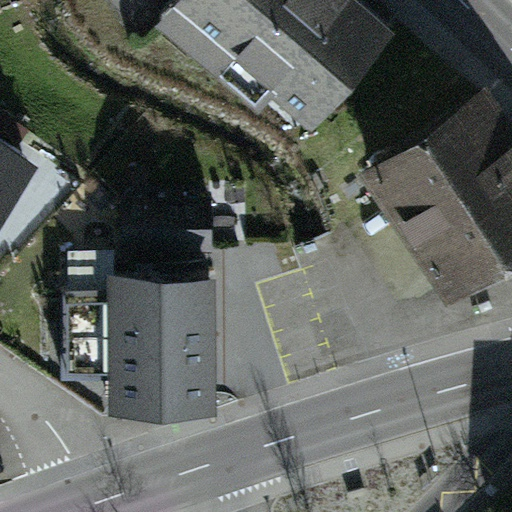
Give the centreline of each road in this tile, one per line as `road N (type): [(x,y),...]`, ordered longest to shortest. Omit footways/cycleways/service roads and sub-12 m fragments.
road 1 (tertiary): [(206,466),(511,371)]
road 2 (residential): [(104,502),(63,435),(0,374)]
